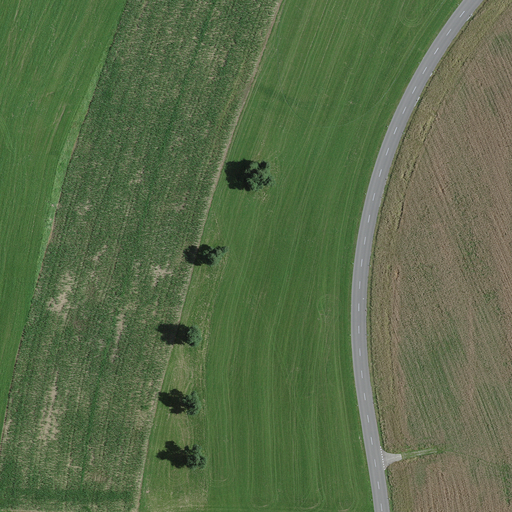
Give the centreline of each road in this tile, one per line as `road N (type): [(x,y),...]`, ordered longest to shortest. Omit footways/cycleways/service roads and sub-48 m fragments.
road 1 (tertiary): [(382,511),(360,364),(363,248),(401,116),(473,0)]
road 2 (track): [(511,437),(375,461)]
